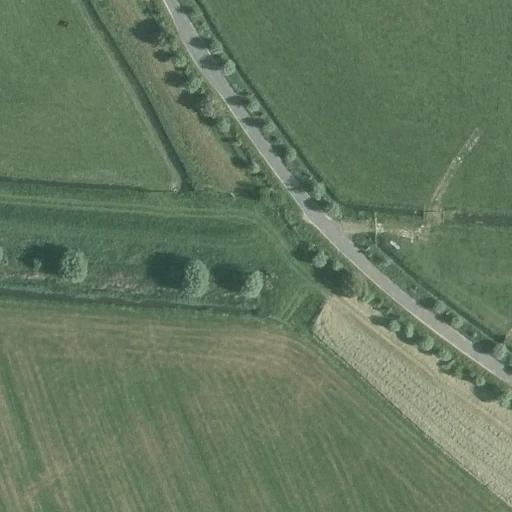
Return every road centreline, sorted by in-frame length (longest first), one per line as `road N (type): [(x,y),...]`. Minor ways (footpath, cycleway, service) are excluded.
road 1 (unclassified): [(511,379),(321,226),(170,0)]
road 2 (track): [(124,206),(242,216),(313,285),(259,331),(176,325)]
road 3 (track): [(484,105),(446,177),(428,239),(435,266),(511,328)]
